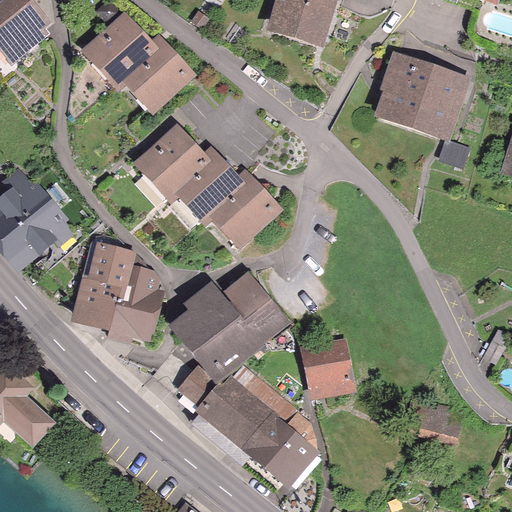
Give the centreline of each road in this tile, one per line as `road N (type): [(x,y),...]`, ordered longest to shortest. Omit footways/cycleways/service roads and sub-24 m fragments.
road 1 (residential): [(511,415),(476,373),(395,208),(339,155),(137,0)]
road 2 (secondary): [(257,511),(115,398),(0,275)]
